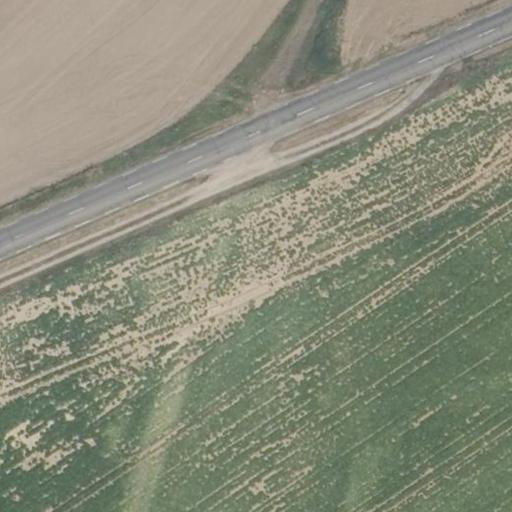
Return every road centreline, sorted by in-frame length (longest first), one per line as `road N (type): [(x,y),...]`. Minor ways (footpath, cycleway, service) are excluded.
road 1 (tertiary): [(0,244),(511,22)]
road 2 (track): [(274,125),(292,45),(325,0)]
